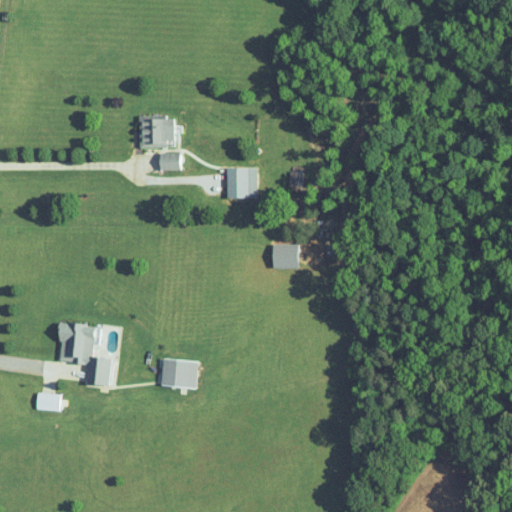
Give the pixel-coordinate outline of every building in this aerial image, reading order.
[(174,117),(139,118),(140,147),(174,146),(174,117)] [(160,153),(161,170),(181,170),(180,152),(160,153)] [(256,198),(257,167),(227,167),(227,198),(256,198)] [(108,384),(111,357),(94,354),(98,325),(63,320),(58,359),(88,363),(85,381),(108,384)] [(195,387),(199,360),(164,355),(161,383),(195,387)] [(59,392),(37,391),(36,408),(59,409),(59,392)]
